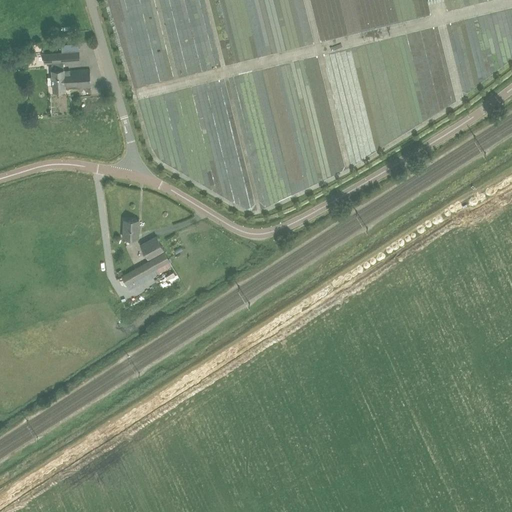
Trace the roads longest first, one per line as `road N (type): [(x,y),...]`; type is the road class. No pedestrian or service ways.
road 1 (unclassified): [(129,175),(239,231),(271,232),(397,167),(511,88)]
road 2 (unclassified): [(89,0),(133,149),(129,175)]
road 3 (unclassified): [(0,178),(62,163),(129,175)]
